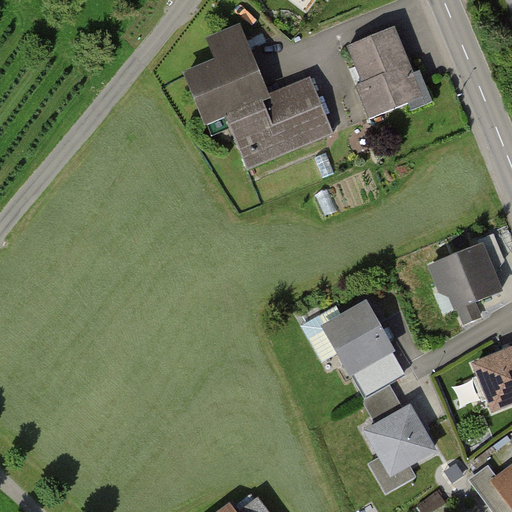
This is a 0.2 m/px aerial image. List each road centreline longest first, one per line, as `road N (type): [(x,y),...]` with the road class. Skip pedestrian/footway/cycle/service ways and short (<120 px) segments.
road 1 (unclassified): [(187,0),(0,232)]
road 2 (secondary): [(444,0),(511,167)]
